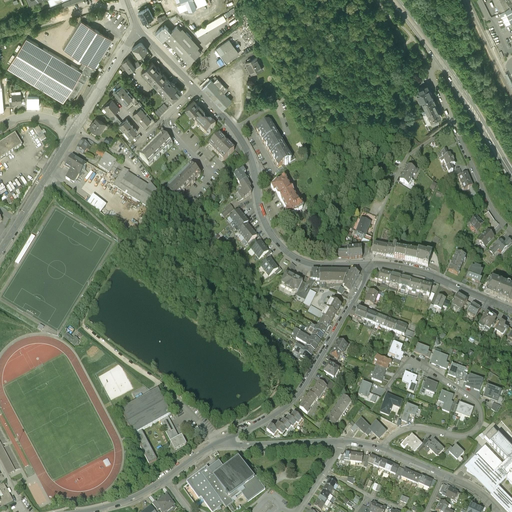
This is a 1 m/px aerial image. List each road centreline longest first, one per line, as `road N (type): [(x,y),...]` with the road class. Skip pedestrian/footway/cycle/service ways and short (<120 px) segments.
road 1 (track): [(48,172),(145,267),(276,372),(269,401),(210,435)]
road 2 (track): [(412,41),(397,89),(377,100),(366,132),(339,150),(340,191),(307,233),(312,250),(293,242),(284,249)]
road 3 (tertiary): [(368,262),(310,263),(284,249),(264,222),(254,169),(233,128),(196,89)]
road 4 (residential): [(368,262),(295,396),(214,443)]
road 5 (residential): [(383,447),(410,427),(468,433),(481,411),(415,362),(388,384)]
road 6 (residential): [(438,60),(431,76),(495,215),(511,231)]
road 7 (tertiary): [(0,248),(72,133)]
road 8 (primary): [(438,60),(511,172)]
road 9 (residential): [(214,443),(344,440)]
road 10 (tertiary): [(72,133),(137,28)]
road 11 (tertiary): [(483,295),(425,270),(368,262)]
